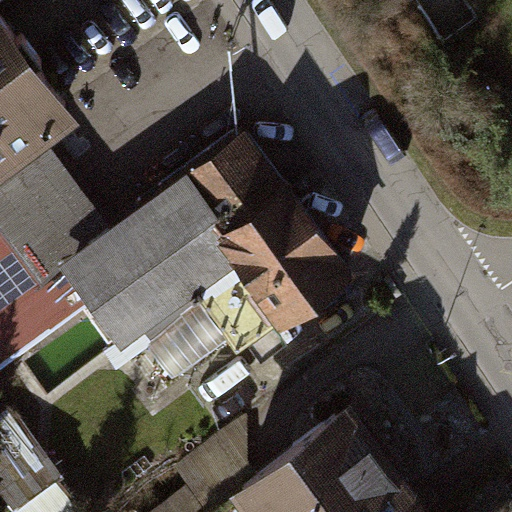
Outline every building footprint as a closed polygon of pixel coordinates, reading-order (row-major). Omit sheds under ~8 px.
[(0,12),(0,190),(53,151),(85,128),(0,12)] [(247,270),(297,338),(366,287),(260,145),(191,196),(247,270)] [(0,377),(97,306),(77,280),(124,246),(53,151),(0,190),(0,377)] [(247,270),(191,196),(124,246),(77,280),(97,306),(133,355),(247,270)] [(284,511),(455,511),(375,401),(263,482),(284,511)] [(0,482),(0,489),(17,511),(51,511),(72,497),(39,454),(0,482)]
